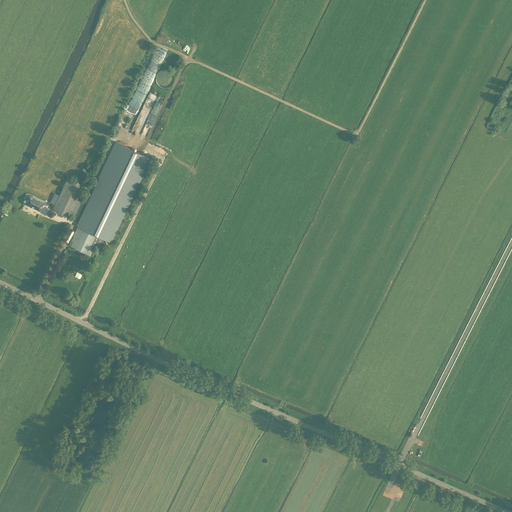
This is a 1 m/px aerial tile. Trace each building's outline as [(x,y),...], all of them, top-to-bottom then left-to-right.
[(175,84),(171,69),(157,72),(161,85),(165,84),(166,87),(175,84)] [(123,116),(120,129),(129,132),(132,120),(126,119),(127,117),(123,116)] [(150,158),(117,142),(100,179),(104,180),(103,184),(98,182),(83,214),(81,213),(77,221),(80,222),(73,236),(75,237),(71,246),(89,254),(93,246),(95,247),(97,248),(99,248),(100,247),(101,246),(102,245),(103,244),(103,243),(104,242),(103,240),(103,239),(102,238),(102,237),(110,241),(150,158)] [(65,215),(80,183),(68,177),(53,209),(65,215)] [(40,210),(43,203),(29,196),(25,204),(40,210)]
